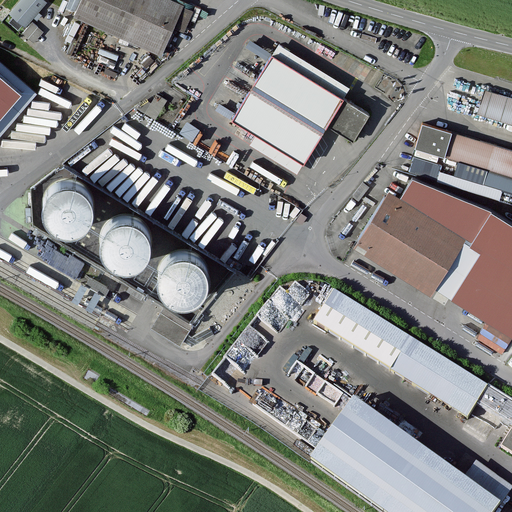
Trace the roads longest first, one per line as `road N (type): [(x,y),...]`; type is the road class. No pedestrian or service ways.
road 1 (residential): [(511,379),(321,263),(311,237),(317,212),(425,83),(453,31)]
road 2 (track): [(305,511),(0,344)]
road 3 (unknown): [(511,477),(317,337)]
